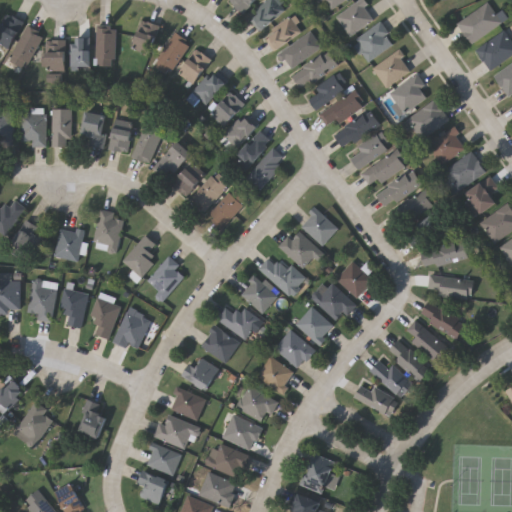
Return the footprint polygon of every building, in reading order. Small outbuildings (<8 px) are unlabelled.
[(255,0),(242,14),(228,1),(228,0),(255,0)] [(278,0),(286,8),(260,32),(249,19),(270,0),(278,0)] [(344,0),(329,12),(320,0),(344,0)] [(349,36),(335,17),(357,0),(361,0),(374,18),(349,36)] [(501,23),(471,45),(456,24),(487,3),(501,23)] [(23,22),(8,48),(0,43),(0,19),(5,11),(23,22)] [(263,36),(292,15),(303,30),(274,51),(263,36)] [(157,24),(149,54),(132,49),(140,19),(157,24)] [(351,42),(379,21),(394,42),(367,63),(351,42)] [(9,60),(25,24),(41,32),(26,68),(9,60)] [(114,65),(95,65),(95,27),(114,27),(114,65)] [(511,42),(511,55),(490,71),(475,50),(503,30),(511,42)] [(320,47),(288,70),(277,54),(309,31),(320,47)] [(191,48),(163,73),(151,59),(179,34),(191,48)] [(69,65),(69,36),(90,36),(90,65),(69,65)] [(64,38),(64,70),(45,70),(45,38),(64,38)] [(211,61),(190,83),(176,70),(198,49),(211,61)] [(371,68),(397,49),(411,69),(386,87),(371,68)] [(337,65),(300,89),(291,74),(327,50),(337,65)] [(511,94),(508,97),(493,77),(511,63),(511,94)] [(220,77),(211,103),(194,97),(203,71),(220,77)] [(305,96),(333,74),(344,89),(316,110),(305,96)] [(388,92),(417,74),(430,95),(398,115),(390,103),(393,101),(388,92)] [(223,125),(210,112),(231,91),(244,104),(223,125)] [(327,128),(318,111),(354,91),(363,108),(327,128)] [(405,133),(399,125),(434,98),(449,118),(421,139),(412,128),(405,133)] [(50,146),(50,108),(69,108),(69,146),(50,146)] [(333,135),(368,108),(379,122),(344,149),(333,135)] [(11,139),(0,139),(0,110),(11,110),(11,139)] [(29,140),(20,140),(20,113),(28,113),(28,110),(44,110),(44,146),(29,146),(29,140)] [(82,134),(82,112),(104,112),(104,145),(86,145),(86,134),(82,134)] [(256,126),(236,147),(223,135),(244,114),(256,126)] [(132,131),(125,153),(107,148),(113,126),(132,131)] [(131,156),(143,126),(159,132),(147,163),(131,156)] [(466,146),(441,165),(426,145),(451,126),(466,146)] [(235,155),(260,130),(272,142),(247,166),(235,155)] [(387,149),(358,169),(348,154),(376,133),(387,149)] [(190,152),(170,177),(157,167),(176,142),(190,152)] [(258,188),(245,176),(274,147),(286,159),(258,188)] [(405,164),(372,188),(361,174),(394,150),(405,164)] [(486,172),(457,191),(443,170),(472,151),(486,172)] [(182,196),(169,183),(191,161),(204,174),(182,196)] [(421,184),(386,208),(375,193),(411,168),(421,184)] [(202,212),(189,199),(217,170),(230,183),(202,212)] [(491,192),(497,205),(472,216),(461,192),(491,178),(497,189),(491,192)] [(247,199),(223,226),(209,214),(234,186),(247,199)] [(401,229),(389,214),(424,187),(436,202),(401,229)] [(9,207),(15,200),(26,209),(4,236),(0,232),(0,202),(1,201),(9,207)] [(511,208),(511,230),(494,243),(480,223),(508,202),(511,208)] [(321,245),(299,223),(315,207),(337,229),(321,245)] [(90,247),(101,209),(115,213),(113,218),(123,220),(114,253),(90,247)] [(415,249),(404,232),(433,212),(445,229),(415,249)] [(32,256),(11,241),(25,220),(46,234),(32,256)] [(81,257),(59,260),(56,230),(78,227),(81,257)] [(320,252),(303,269),(280,246),(297,229),(320,252)] [(148,253),(156,260),(141,277),(122,260),(145,235),(155,244),(148,253)] [(499,244),(511,237),(511,265),(511,266),(499,244)] [(467,256),(425,268),(420,251),(463,239),(467,256)] [(258,268),(270,255),(299,283),(288,295),(258,268)] [(175,268),(184,278),(163,298),(145,279),(170,256),(178,265),(175,268)] [(335,278),(352,260),(374,282),(358,299),(335,278)] [(20,280),(19,309),(7,308),(6,316),(0,315),(0,273),(9,273),(9,280),(20,280)] [(239,292),(256,275),(277,297),(261,314),(239,292)] [(428,289),(428,276),(467,276),(467,296),(439,296),(439,289),(428,289)] [(36,313),(27,312),(32,279),(56,283),(49,322),(35,319),(36,313)] [(354,305),(338,322),(310,297),(326,280),(354,305)] [(58,309),(64,287),(88,294),(79,327),(66,324),(69,312),(58,309)] [(121,303),(108,338),(94,333),(98,324),(88,320),(98,294),(121,303)] [(418,313),(428,300),(465,326),(455,340),(418,313)] [(216,318),(226,306),(238,315),(243,307),(260,320),(244,340),(216,318)] [(295,324),(311,306),(333,326),(317,344),(295,324)] [(111,340),(129,311),(150,323),(136,347),(128,343),(125,348),(111,340)] [(402,334),(414,319),(448,346),(437,361),(402,334)] [(200,345),(214,325),(239,342),(225,363),(200,345)] [(298,369),(274,348),(290,329),(315,351),(298,369)] [(386,353),(397,339),(432,367),(421,380),(386,353)] [(255,376),(270,356),(295,375),(280,394),(255,376)] [(188,363),(196,367),(201,358),(218,367),(206,389),(181,376),(188,363)] [(412,386),(399,398),(371,370),(383,358),(412,386)] [(24,391),(1,412),(0,410),(0,388),(11,378),(24,391)] [(369,389),(372,385),(399,402),(388,418),(354,396),(361,384),(369,389)] [(264,423),(236,406),(249,385),(277,401),(264,423)] [(168,408),(177,386),(205,398),(196,420),(168,408)] [(99,413),(106,417),(96,439),(77,430),(90,400),(103,406),(99,413)] [(50,415),(54,433),(19,442),(14,421),(29,417),(26,407),(44,403),(48,416),(50,415)] [(249,451),(221,435),(234,413),(262,429),(249,451)] [(193,441),(188,439),(183,449),(153,435),(159,422),(163,423),(167,414),(199,427),(193,441)] [(250,456),(240,479),(205,464),(215,441),(250,456)] [(143,463),(152,442),(181,454),(172,475),(143,463)] [(320,493),(299,483),(313,454),(334,464),(320,493)] [(140,497),(145,486),(137,483),(143,469),(169,481),(158,505),(140,497)] [(238,484),(228,507),(198,494),(208,472),(238,484)] [(78,511),(65,511),(57,499),(73,489),(85,508),(78,511)] [(30,511),(22,502),(37,490),(56,511),(30,511)] [(296,511),(290,509),(298,492),(317,502),(314,507),(323,511),(296,511)] [(214,511),(179,511),(187,495),(216,508),(214,511)]
